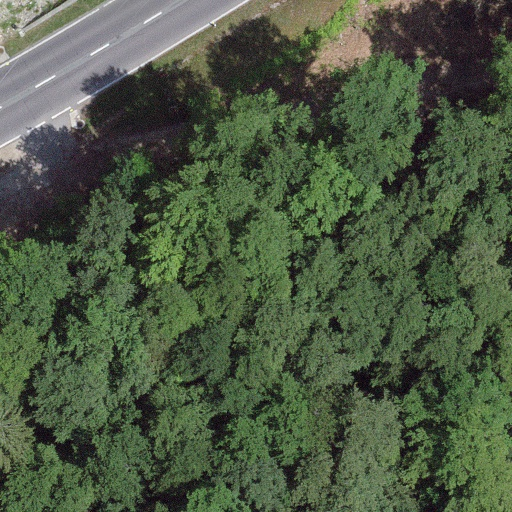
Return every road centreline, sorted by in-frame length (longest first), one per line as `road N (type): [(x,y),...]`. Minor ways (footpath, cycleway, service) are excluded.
road 1 (track): [(511,65),(196,127),(16,179)]
road 2 (track): [(0,205),(103,38)]
road 3 (secondary): [(0,100),(167,0)]
